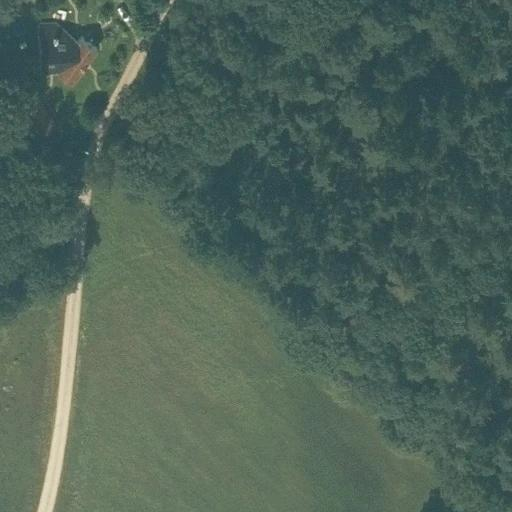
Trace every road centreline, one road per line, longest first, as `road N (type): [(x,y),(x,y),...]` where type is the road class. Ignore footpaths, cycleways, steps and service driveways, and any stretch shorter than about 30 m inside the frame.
road 1 (track): [(46,511),(60,465),(89,157)]
road 2 (track): [(321,0),(196,146),(150,168),(89,157)]
road 3 (track): [(167,0),(89,157)]
